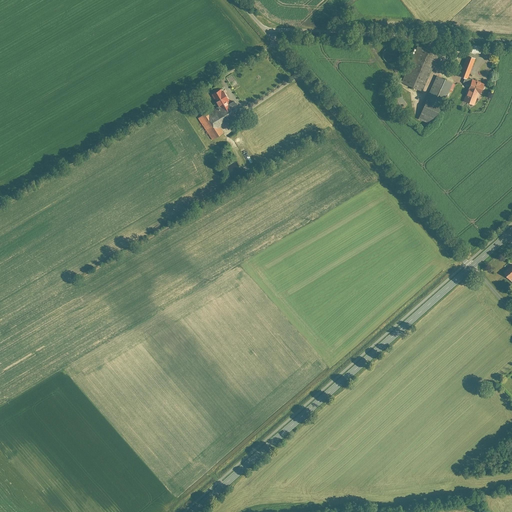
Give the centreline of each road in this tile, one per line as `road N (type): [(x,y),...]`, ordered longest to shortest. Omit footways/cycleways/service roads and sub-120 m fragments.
road 1 (tertiary): [(193,511),(469,268)]
road 2 (unclassified): [(259,26),(469,268)]
road 3 (unclassified): [(259,26),(511,40)]
